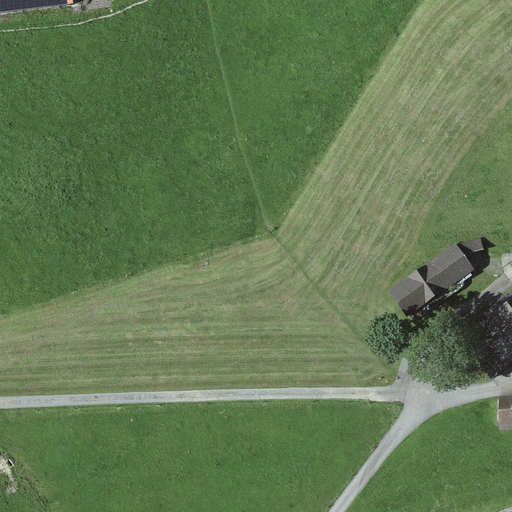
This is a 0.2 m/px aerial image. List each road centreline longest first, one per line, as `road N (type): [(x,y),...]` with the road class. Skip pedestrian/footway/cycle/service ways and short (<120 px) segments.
road 1 (track): [(425,409),(406,395),(382,393),(0,406)]
road 2 (track): [(425,409),(335,511)]
